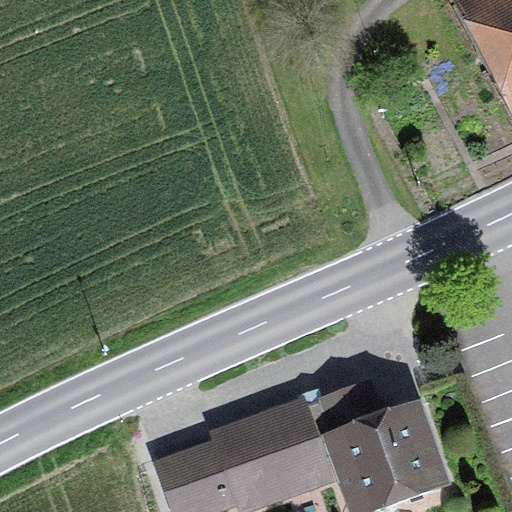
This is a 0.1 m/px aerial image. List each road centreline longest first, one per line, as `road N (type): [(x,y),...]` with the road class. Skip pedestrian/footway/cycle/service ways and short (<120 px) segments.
road 1 (tertiary): [(511,211),(0,446)]
road 2 (track): [(403,262),(344,110),(348,48),(397,0)]
